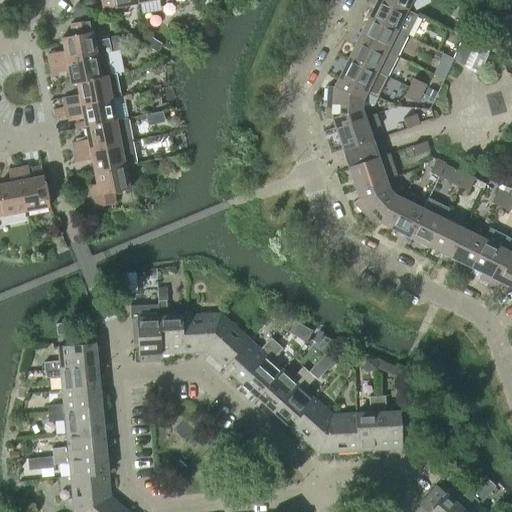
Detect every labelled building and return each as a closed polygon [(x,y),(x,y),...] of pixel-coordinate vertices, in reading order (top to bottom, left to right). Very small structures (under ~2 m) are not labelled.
[(136,0),(100,0),(102,10),(137,3),(136,0)] [(417,15),(406,9),(406,10),(386,0),(370,0),(369,3),(374,6),(368,17),(406,37),(417,15)] [(386,0),(406,10),(406,9),(410,2),(414,0),(386,0)] [(396,58),(406,37),(368,17),(358,39),(385,53),(396,58)] [(48,55),(50,65),(104,54),(110,53),(107,40),(91,43),(87,20),(70,24),(72,36),(61,38),(64,52),(48,55)] [(391,68),(396,58),(385,53),(358,39),(348,58),(386,78),(391,68)] [(474,45),(464,39),(454,60),(463,67),(474,45)] [(108,75),(104,54),(50,65),(51,74),(68,71),(71,85),(77,83),(76,82),(99,78),(98,77),(106,76),(106,77),(115,75),(115,74),(108,75)] [(454,60),(443,55),(433,75),(444,81),(454,60)] [(376,99),(386,78),(348,58),(338,79),(376,99)] [(120,97),(115,75),(106,77),(106,76),(98,77),(99,78),(76,82),(77,83),(79,95),(62,98),(64,109),(110,99),(120,97)] [(413,77),(408,89),(420,95),(426,83),(413,77)] [(373,105),(376,99),(338,79),(334,87),(327,86),(325,119),(332,119),(335,128),(365,118),(362,109),(362,105),(373,105)] [(420,95),(408,89),(404,96),(416,102),(420,95)] [(110,99),(64,109),(66,119),(83,115),(86,128),(127,119),(122,96),(120,97),(110,99)] [(420,124),(416,114),(403,119),(406,129),(420,124)] [(365,118),(335,128),(342,151),(372,141),(369,130),(380,127),(376,115),(365,118)] [(131,141),(127,119),(86,128),(88,139),(70,143),(72,153),(119,143),(131,141)] [(136,165),(131,141),(119,143),(72,153),(74,162),(92,159),(94,172),(124,166),(124,167),(136,165)] [(348,168),(356,191),(385,181),(385,180),(397,176),(389,154),(378,158),(375,149),(372,141),(342,151),(345,160),(348,168)] [(412,147),(416,157),(429,152),(426,143),(412,147)] [(431,173),(439,177),(445,165),(437,161),(431,173)] [(456,170),(445,165),(439,177),(450,183),(456,170)] [(124,167),(124,166),(94,172),(97,184),(79,187),(82,199),(93,197),(95,208),(115,204),(113,192),(128,189),(124,167)] [(8,171),(9,177),(19,175),(26,211),(49,207),(43,176),(29,179),(27,167),(8,171)] [(459,187),(465,175),(456,170),(450,183),(459,187)] [(19,175),(9,177),(10,183),(0,184),(0,216),(26,211),(19,175)] [(474,179),(465,175),(459,187),(468,192),(474,179)] [(388,227),(401,199),(394,196),(388,189),(385,181),(356,191),(359,200),(354,204),(375,228),(380,223),(388,227)] [(500,207),(507,195),(498,191),(492,203),(500,207)] [(423,210),(426,203),(406,193),(403,200),(401,199),(388,227),(409,238),(423,210)] [(511,205),(511,197),(507,195),(500,207),(509,212),(511,205)] [(430,248),(443,220),(449,209),(428,199),(426,203),(423,210),(409,238),(430,248)] [(450,258),(464,230),(443,220),(430,248),(450,258)] [(489,283),(505,250),(510,239),(489,229),(484,240),(471,268),(482,273),(479,278),(489,283)] [(471,268),(484,240),(464,230),(450,258),(471,268)] [(511,253),(505,250),(489,283),(497,288),(500,282),(511,288),(511,253)] [(182,354),(180,316),(166,317),(165,301),(157,301),(158,305),(160,355),(182,354)] [(158,305),(129,307),(130,320),(136,320),(137,356),(160,355),(158,305)] [(206,352),(219,314),(180,316),(182,354),(206,352)] [(224,369),(249,341),(219,314),(206,352),(224,369)] [(311,331),(293,321),(288,332),(305,342),(311,331)] [(56,324),(57,336),(70,334),(68,322),(56,324)] [(240,383),(276,343),(270,338),(259,350),(249,341),(224,369),(240,383)] [(43,362),(44,371),(97,366),(94,343),(57,347),(58,361),(43,362)] [(256,398),(281,370),(271,361),(282,349),(276,343),(240,383),(256,398)] [(338,361),(327,352),(318,362),(308,372),(317,380),(326,370),(328,371),(338,361)] [(99,387),(97,366),(44,371),(45,379),(60,377),(61,391),(99,387)] [(272,412),(308,372),(302,367),(291,379),(281,370),(256,398),(272,412)] [(288,427),(313,399),(303,390),(314,378),(308,372),(272,412),(288,427)] [(101,409),(99,387),(61,391),(63,404),(47,406),(48,414),(101,409)] [(379,450),(376,396),(367,396),(368,413),(355,414),(357,451),(379,450)] [(384,396),(376,396),(379,450),(401,449),(399,412),(385,412),(384,396)] [(318,453),(331,415),(313,399),(288,427),(318,453)] [(103,431),(101,409),(48,414),(49,423),(64,421),(66,434),(103,431)] [(357,451),(355,414),(331,415),(318,453),(357,451)] [(105,452),(103,431),(66,434),(67,448),(51,449),(52,458),(105,452)] [(107,474),(105,452),(52,458),(53,466),(69,465),(70,478),(107,474)] [(83,511),(110,498),(107,474),(70,478),(73,511),(83,511)] [(460,511),(473,498),(466,492),(456,504),(436,487),(419,507),(424,511),(460,511)] [(126,511),(110,498),(83,511),(126,511)] [(471,511),(479,503),(473,498),(460,511),(471,511)]
